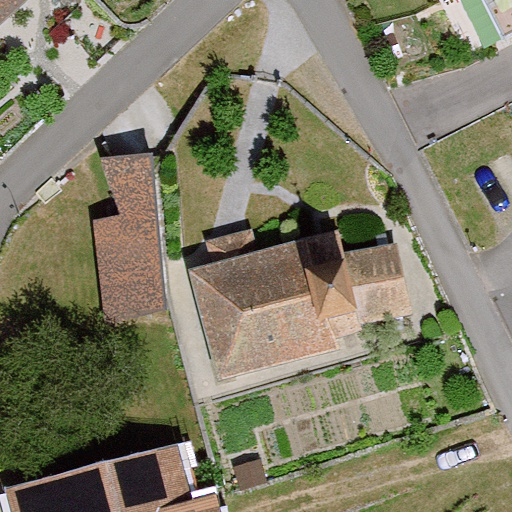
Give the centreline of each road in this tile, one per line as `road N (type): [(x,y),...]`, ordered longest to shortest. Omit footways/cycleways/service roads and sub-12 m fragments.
road 1 (residential): [(511,384),(322,0)]
road 2 (track): [(0,199),(220,0)]
